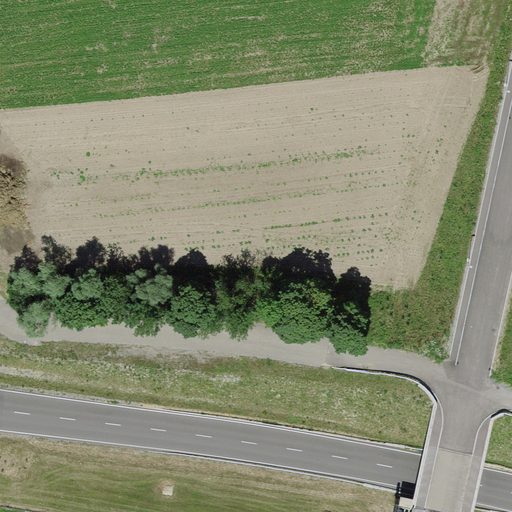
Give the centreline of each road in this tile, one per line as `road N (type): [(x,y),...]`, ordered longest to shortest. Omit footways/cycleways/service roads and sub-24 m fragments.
road 1 (primary): [(0,406),(343,454),(511,492)]
road 2 (track): [(0,307),(30,322),(325,346),(470,380)]
road 3 (unclassified): [(445,511),(511,186)]
